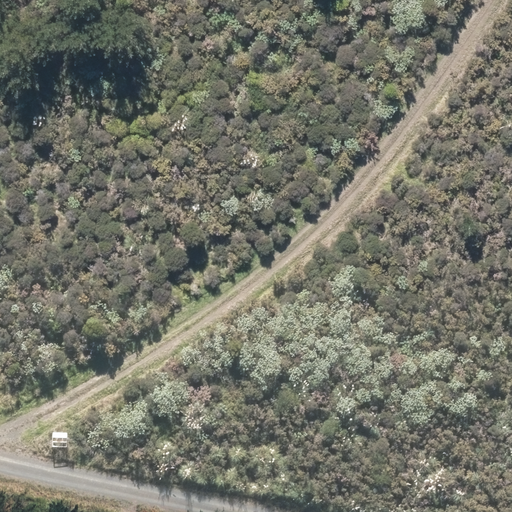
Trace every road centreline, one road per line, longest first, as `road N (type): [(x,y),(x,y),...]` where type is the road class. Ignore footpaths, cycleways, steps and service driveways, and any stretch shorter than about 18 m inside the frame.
road 1 (track): [(489,0),(341,206),(214,340),(163,422),(144,496)]
road 2 (track): [(222,511),(0,455)]
